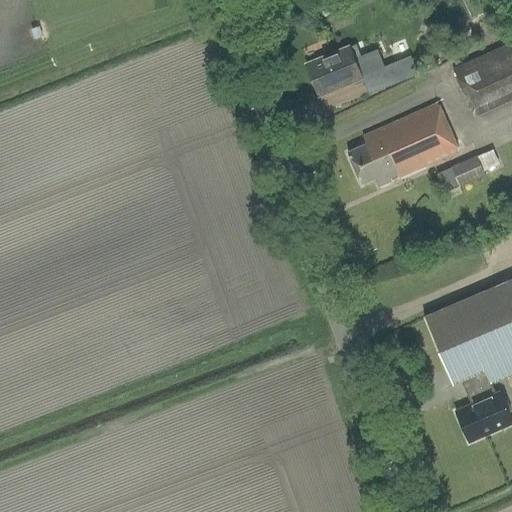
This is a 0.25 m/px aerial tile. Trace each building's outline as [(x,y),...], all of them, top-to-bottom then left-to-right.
[(483,0),(463,0),(472,19),(489,12),(483,0)] [(476,117),(511,101),(511,42),(454,68),(476,117)] [(306,64),(320,98),(362,80),(361,79),(382,70),(375,52),(355,60),(349,46),(306,64)] [(393,66),(400,81),(412,75),(406,61),(393,66)] [(379,188),(459,152),(438,104),(363,137),(367,145),(349,153),(364,185),(376,179),(379,188)] [(487,176),(478,156),(452,167),(460,187),(487,176)] [(497,394),(493,385),(511,376),(511,281),(426,318),(455,386),(463,382),(473,405),(457,412),(470,443),(511,425),(511,419),(500,393),(497,394)]
